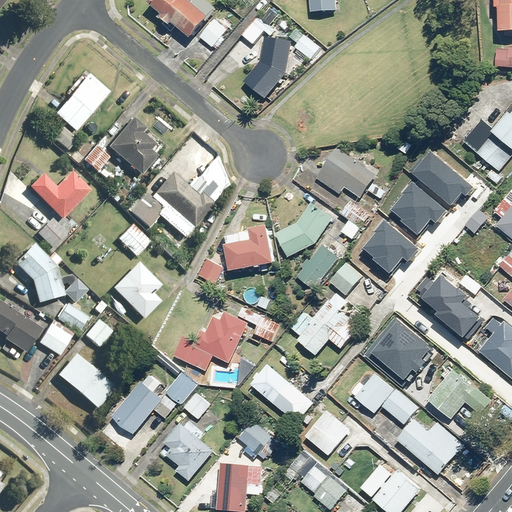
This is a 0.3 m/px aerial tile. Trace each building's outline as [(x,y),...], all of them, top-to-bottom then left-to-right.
[(202,0),(158,0),(198,35),(218,13),(202,0)] [(312,0),(314,12),(342,10),(341,0),(312,0)] [(511,30),(511,0),(501,0),(504,31),(511,30)] [(246,34),(254,42),(269,24),(262,17),(246,34)] [(223,38),(228,31),(214,21),(200,40),(216,52),(225,40),(223,38)] [(324,48),(309,34),(306,37),(299,32),(295,37),(301,43),(299,46),(302,49),(295,58),(304,65),(311,57),(314,59),(324,48)] [(250,76),(270,96),(291,74),(296,40),(269,36),(264,62),(250,76)] [(511,44),(499,43),(498,66),(511,66),(511,44)] [(89,73),(56,112),(77,130),(110,90),(89,73)] [(488,118),(468,142),(502,170),(511,157),(511,115),(501,129),(488,118)] [(135,116),(110,145),(143,173),(159,155),(151,148),(156,142),(142,131),(147,125),(135,116)] [(160,125),(155,132),(165,140),(170,134),(160,125)] [(79,141),(66,130),(57,140),(69,152),(79,141)] [(95,145),(86,160),(100,170),(110,155),(95,145)] [(378,173),(339,147),(319,178),(358,204),(378,173)] [(436,153),(420,173),(457,204),(468,190),(473,194),(478,187),(436,153)] [(44,174),(33,184),(60,215),(91,188),(73,169),(55,185),(44,174)] [(174,170),(155,191),(194,226),(213,204),(174,170)] [(417,184),(396,208),(408,218),(403,223),(419,236),(432,220),(439,226),(451,211),(417,184)] [(149,195),(135,211),(150,223),(163,208),(149,195)] [(315,203),(303,222),(282,231),(293,256),(320,244),(337,216),(315,203)] [(468,224),(479,234),(492,218),(481,209),(468,224)] [(511,210),(501,224),(511,233),(511,210)] [(39,234),(52,246),(66,231),(53,219),(39,234)] [(365,229),(352,220),(344,231),(357,240),(365,229)] [(234,241),(237,269),(280,263),(274,222),(255,224),(257,238),(234,241)] [(390,222),(369,246),(381,256),(376,261),(392,274),(405,258),(412,264),(424,250),(390,222)] [(120,239),(137,255),(151,240),(134,224),(120,239)] [(58,264),(33,244),(16,264),(35,280),(40,301),(65,295),(58,264)] [(328,245),(302,277),(318,289),(343,257),(328,245)] [(211,258),(202,276),(218,285),(228,267),(211,258)] [(162,285),(139,262),(113,286),(145,318),(162,301),(153,293),(162,285)] [(350,262),(336,282),(353,293),(367,273),(350,262)] [(103,263),(96,269),(104,278),(111,272),(103,263)] [(424,295),(473,336),(500,304),(451,263),(424,295)] [(67,290),(78,300),(88,290),(77,280),(67,290)] [(237,282),(231,292),(258,306),(264,296),(237,282)] [(353,301),(343,293),(303,339),(322,355),(336,339),(347,349),(361,334),(350,324),(356,318),(345,310),(353,301)] [(0,299),(0,331),(27,349),(41,328),(0,299)] [(69,302),(59,318),(79,331),(90,314),(69,302)] [(275,341),(283,324),(246,306),(242,316),(254,321),(256,322),(261,325),(257,333),(275,341)] [(188,334),(179,355),(213,368),(218,355),(234,362),(250,320),(228,311),(225,319),(218,316),(211,334),(204,331),(201,339),(188,334)] [(397,317),(367,354),(404,384),(418,366),(421,369),(429,360),(425,356),(433,346),(397,317)] [(511,319),(511,318),(483,349),(511,375),(511,319)] [(99,319),(86,334),(100,346),(113,331),(99,319)] [(71,338),(51,325),(39,343),(58,356),(71,338)] [(76,351),(57,375),(97,407),(116,384),(76,351)] [(270,364),(254,383),(301,421),(317,401),(270,364)] [(460,367),(430,400),(453,421),(471,402),(485,415),(498,401),(460,367)] [(171,391),(185,402),(201,383),(187,371),(171,391)] [(359,397),(378,412),(397,388),(378,373),(359,397)] [(138,432),(167,398),(146,380),(117,415),(138,432)] [(406,386),(389,407),(409,424),(426,403),(406,386)] [(200,393),(187,408),(199,419),(213,404),(200,393)] [(355,432),(333,411),(311,436),(333,456),(355,432)] [(457,421),(452,428),(474,446),(484,433),(462,415),(457,421)] [(421,418),(404,439),(444,472),(469,443),(441,420),(433,429),(421,418)] [(254,419),(240,435),(260,452),(274,436),(254,419)] [(216,451),(182,422),(157,451),(192,480),(216,451)] [(252,463),(223,462),(223,509),(252,509),(252,463)] [(379,498),(395,511),(402,511),(424,487),(404,470),(379,498)] [(316,497),(333,511),(350,490),(333,477),(316,497)]
